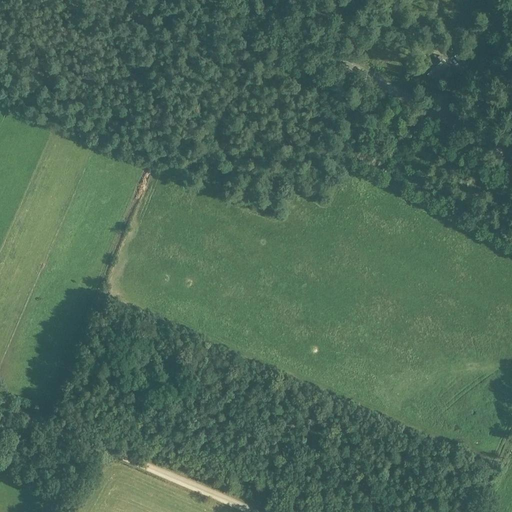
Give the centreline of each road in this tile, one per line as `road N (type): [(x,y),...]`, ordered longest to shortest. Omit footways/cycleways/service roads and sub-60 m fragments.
road 1 (unclassified): [(511,152),(238,0)]
road 2 (track): [(262,511),(0,402)]
